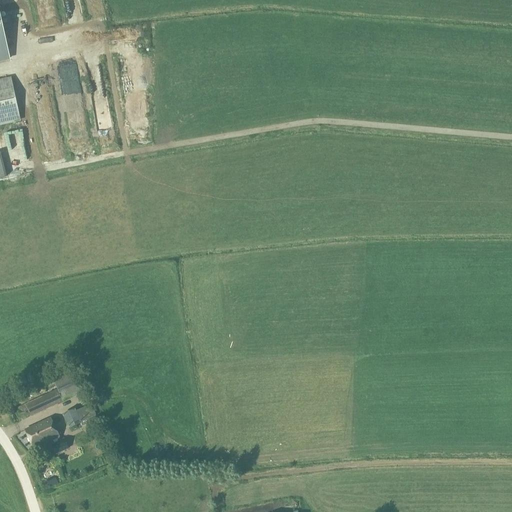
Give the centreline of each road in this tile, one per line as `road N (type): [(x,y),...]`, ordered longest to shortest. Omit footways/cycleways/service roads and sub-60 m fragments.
road 1 (track): [(511,137),(316,121),(40,173),(23,102)]
road 2 (track): [(215,511),(216,488),(247,474),(375,461),(511,461)]
